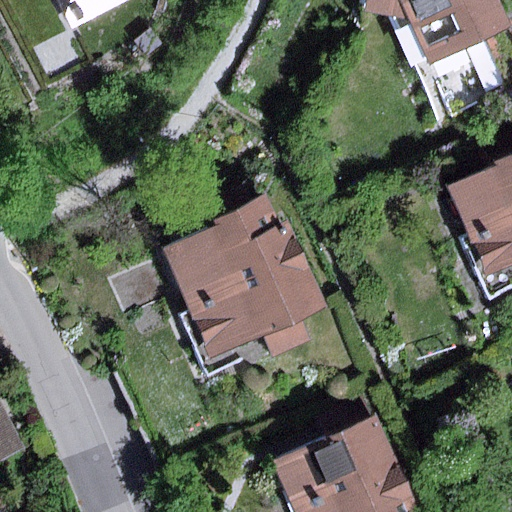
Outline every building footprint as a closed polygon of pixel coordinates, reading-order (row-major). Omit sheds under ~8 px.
[(59,0),(72,29),(128,5),(126,0),(59,0)] [(430,64),(511,27),(511,23),(500,0),(370,0),(368,13),(411,19),(430,64)] [(496,167),(448,188),(488,280),(511,269),(511,153),(494,161),(496,167)] [(320,307),(271,199),(255,206),(245,185),(195,207),(205,229),(165,247),(214,355),(263,332),(299,316),(320,307)] [(299,316),(263,332),(273,357),(310,341),(299,316)] [(0,511),(4,511),(7,511),(0,496),(0,462),(26,449),(0,398),(0,511)] [(422,511),(379,413),(272,460),(294,511),(422,511)]
